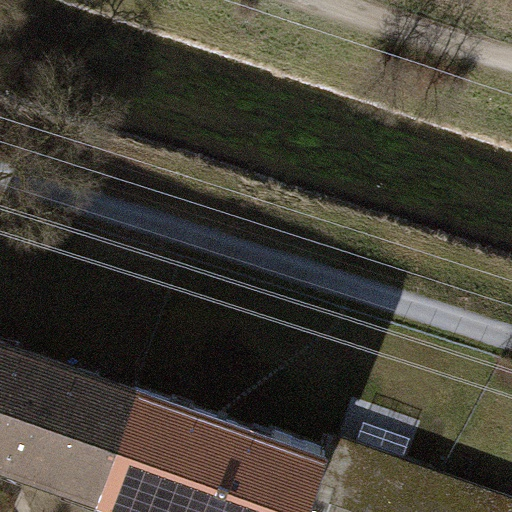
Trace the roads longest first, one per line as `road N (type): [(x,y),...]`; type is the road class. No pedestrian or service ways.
road 1 (track): [(511,342),(0,176)]
road 2 (track): [(511,53),(344,0)]
